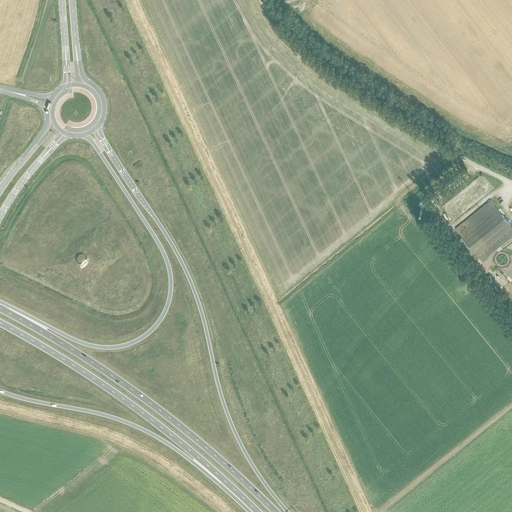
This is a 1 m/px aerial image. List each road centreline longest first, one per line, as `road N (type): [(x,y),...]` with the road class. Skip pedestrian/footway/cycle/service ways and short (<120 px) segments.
road 1 (trunk): [(287,511),(232,426),(178,254),(108,150)]
road 2 (trunk): [(86,133),(166,259),(165,311),(147,333),(108,347),(0,306)]
road 3 (trunk): [(275,511),(147,400),(0,308)]
road 4 (unclassified): [(511,182),(333,77),(282,34),(259,0)]
road 5 (trunk): [(0,322),(143,413),(223,480)]
road 6 (trunk): [(0,390),(126,422),(223,480)]
